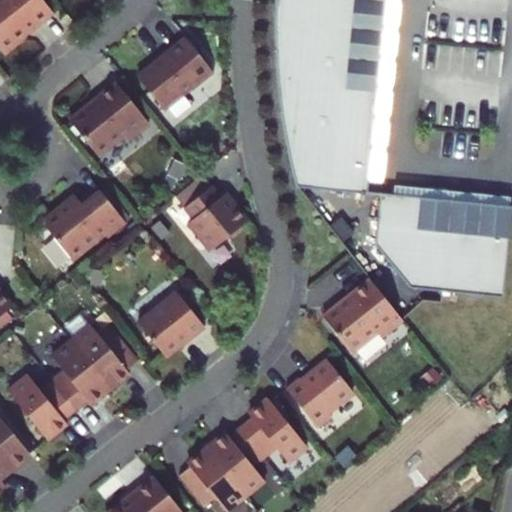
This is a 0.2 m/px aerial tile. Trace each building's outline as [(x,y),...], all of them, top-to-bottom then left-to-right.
[(35,25),(59,5),(55,0),(0,0),(0,35),(12,50),(28,36),(22,29),(32,21),(35,25)] [(379,178),(396,0),(277,0),(277,6),(277,19),(278,64),(283,109),(290,153),(293,164),(294,170),(379,178)] [(396,0),(379,178),(393,179),(410,0),(396,0)] [(222,68),(193,32),(171,49),(173,51),(146,73),(171,104),(198,83),(200,86),(222,68)] [(135,134),(156,117),(123,76),(102,93),(104,95),(94,103),(92,101),(76,114),(105,150),(131,129),(135,134)] [(187,205),(214,183),(205,171),(177,193),(187,205)] [(223,194),(214,183),(187,205),(196,216),(191,220),(214,247),(250,218),(236,201),(234,201),(226,192),(223,194)] [(104,187),(87,202),(79,192),(50,215),(49,223),(76,255),(108,230),(111,234),(129,219),(120,207),(104,187)] [(511,201),(390,190),(382,280),(408,313),(430,295),(452,299),(453,289),(511,294),(511,201)] [(226,192),(234,201),(236,201),(228,191),(226,192)] [(124,204),(120,207),(129,219),(133,216),(124,204)] [(382,280),(375,273),(355,289),(357,292),(347,300),(345,297),(329,310),(358,346),(383,326),(387,330),(408,313),(382,280)] [(0,320),(22,303),(0,275),(0,320)] [(188,284),(149,315),(178,350),(216,319),(188,284)] [(78,336),(118,385),(138,369),(134,366),(150,353),(125,322),(109,335),(98,321),(78,336)] [(70,366),(58,375),(84,406),(95,397),(98,401),(118,385),(78,336),(59,352),(70,366)] [(359,385),(334,354),(308,375),(305,371),(292,382),(324,422),(338,411),(333,406),(359,385)] [(72,416),(84,406),(58,375),(47,385),(36,371),(16,387),(55,435),(75,420),(72,416)] [(259,412),(247,421),(272,452),(284,443),(295,457),(315,442),(275,392),(256,408),(259,412)] [(17,466),(38,450),(5,409),(0,412),(0,493),(14,482),(4,471),(14,463),(17,466)] [(261,462),(272,452),(247,421),(236,430),(232,426),(213,442),(252,491),(272,476),(261,462)] [(252,491),(213,442),(194,457),(197,461),(186,470),(219,511),(230,503),(234,507),(252,491)] [(195,511),(163,472),(140,490),(144,494),(134,502),(131,498),(114,511),(115,511),(195,511)]
